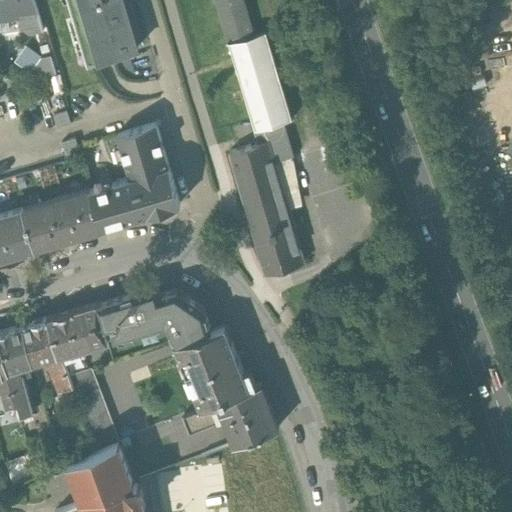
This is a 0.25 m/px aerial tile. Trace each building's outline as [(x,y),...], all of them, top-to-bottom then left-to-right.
[(0,0),(0,20),(18,18),(19,27),(27,33),(43,31),(34,0),(0,0)] [(137,49),(122,0),(62,0),(64,3),(69,1),(75,19),(69,20),(81,63),(87,62),(88,64),(137,49)] [(290,117),(265,30),(252,34),(242,0),(217,0),(259,142),(229,150),(247,211),(244,211),(250,232),(253,231),(265,273),(304,262),(293,225),(295,225),(289,204),(299,191),(291,156),(292,155),(282,119),(290,117)] [(156,122),(117,134),(130,177),(90,188),(102,227),(176,205),(176,204),(180,203),(169,165),(156,122)] [(90,188),(23,208),(34,247),(102,227),(90,188)] [(23,208),(0,215),(0,256),(34,247),(23,208)] [(157,286),(96,303),(103,328),(110,326),(114,338),(167,323),(169,329),(176,327),(180,340),(211,330),(205,308),(185,295),(178,296),(176,289),(160,294),(157,286)] [(96,303),(46,318),(57,354),(60,353),(107,340),(103,328),(96,303)] [(46,318),(31,322),(21,325),(31,363),(47,358),(48,366),(59,392),(60,392),(73,388),(68,374),(60,353),(57,354),(46,318)] [(21,325),(0,331),(0,344),(16,403),(21,402),(28,400),(29,399),(22,374),(16,369),(31,363),(21,325)] [(180,340),(174,341),(200,408),(255,386),(249,370),(243,372),(225,326),(211,330),(180,340)] [(0,344),(0,399),(2,407),(16,403),(0,344)] [(92,368),(68,374),(73,388),(75,393),(96,449),(118,441),(119,440),(92,368)] [(200,408),(184,414),(190,430),(216,420),(218,417),(218,416),(223,414),(235,443),(278,427),(261,384),(255,386),(200,408)] [(73,388),(60,392),(61,396),(75,393),(73,388)] [(96,449),(68,460),(82,500),(54,510),(54,511),(138,511),(145,511),(141,483),(134,484),(119,442),(118,442),(118,441),(96,449)]
